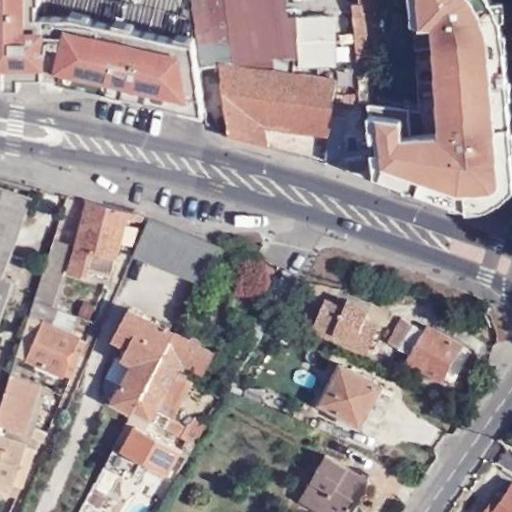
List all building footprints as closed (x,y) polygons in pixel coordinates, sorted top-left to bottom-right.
[(0,0),(0,72),(2,75),(8,82),(13,85),(13,75),(30,75),(71,75),(71,78),(206,109),(200,68),(195,38),(84,13),(47,14),(47,0),(50,0),(0,0)] [(190,0),(200,68),(219,66),(218,59),(293,70),(297,14),(286,15),(284,0),(190,0)] [(357,0),(358,3),(352,3),(353,17),(363,16),(362,2),(387,1),(387,0),(357,0)] [(425,0),(428,29),(413,29),(419,111),(477,121),(495,124),(499,125),(495,63),(470,65),(465,65),(460,0),(425,0)] [(466,0),(460,0),(465,65),(470,65),(468,15),(466,0)] [(336,24),(335,19),(331,15),(299,16),(299,63),(336,63),(336,24)] [(367,57),(363,16),(353,17),(356,58),(367,57)] [(329,133),(336,77),(293,70),(218,59),(219,66),(221,83),(229,138),(288,155),(283,123),(329,133)] [(423,115),(367,107),(370,140),(375,183),(460,211),(466,212),(475,211),(483,210),(475,124),(423,115)] [(375,183),(370,140),(361,140),(361,155),(345,157),(347,173),(375,183)] [(0,284),(29,200),(0,189),(0,284)] [(90,201),(81,234),(119,244),(127,211),(90,201)] [(201,287),(222,247),(151,217),(137,248),(133,257),(201,287)] [(110,273),(119,244),(81,234),(71,270),(86,276),(89,268),(110,273)] [(56,239),(53,247),(35,302),(52,307),(69,253),(72,244),(56,239)] [(311,330),(331,339),(335,332),(368,348),(380,322),(365,314),(369,307),(347,297),(343,305),(326,296),(311,330)] [(53,326),(57,309),(52,307),(35,302),(29,319),(20,349),(17,358),(62,378),(79,338),(53,326)] [(113,400),(133,412),(175,332),(128,307),(112,337),(126,345),(121,355),(133,363),(113,400)] [(405,352),(418,329),(409,324),(396,348),(405,352)] [(429,328),(426,333),(412,357),(409,362),(442,380),(448,368),(460,345),(429,328)] [(405,352),(412,357),(426,333),(418,329),(405,352)] [(214,352),(175,332),(133,412),(149,421),(165,429),(170,420),(155,411),(179,366),(201,376),(214,352)] [(366,354),(368,348),(335,332),(331,339),(365,354),(366,354)] [(86,341),(79,338),(62,378),(70,381),(86,341)] [(381,386),(341,364),(320,403),(360,425),(381,386)] [(442,380),(451,385),(458,373),(448,368),(442,380)] [(0,427),(22,435),(39,385),(20,378),(11,375),(0,407),(0,427)] [(149,421),(133,412),(127,421),(135,425),(123,448),(116,444),(107,461),(95,483),(113,493),(126,466),(136,471),(139,464),(148,469),(152,463),(167,472),(179,448),(145,430),(149,421)] [(195,440),(206,424),(190,414),(180,429),(195,440)] [(393,434),(394,419),(374,417),(372,432),(393,434)] [(36,431),(32,440),(36,441),(43,443),(47,435),(36,431)] [(33,449),(0,438),(0,493),(10,497),(14,486),(20,488),(33,449)] [(324,459),(301,496),(325,511),(329,506),(337,511),(347,511),(365,485),(324,459)] [(511,511),(511,483),(502,498),(496,495),(484,511),(511,511)] [(306,511),(337,511),(329,506),(325,511),(301,496),(295,505),(306,511)]
